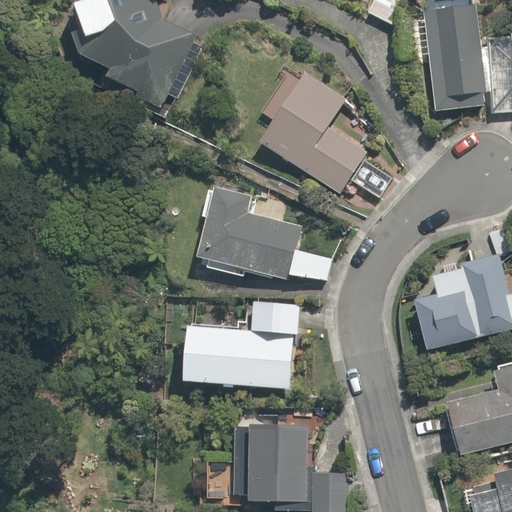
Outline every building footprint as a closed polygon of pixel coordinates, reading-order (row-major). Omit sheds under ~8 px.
[(184,79),(172,71),(191,41),(205,50),(227,15),(202,0),(163,0),(159,8),(145,0),(64,0),(77,50),(106,69),(101,77),(162,114),(184,79)] [(396,29),(396,0),(370,0),(364,15),(396,29)] [(423,53),(423,62),(429,62),(430,110),(481,109),(480,90),(490,90),(489,45),(479,45),(478,6),(422,8),(422,27),(413,27),(413,53),(423,53)] [(287,82),(264,116),(272,121),(257,143),(336,197),(365,155),(326,128),(345,101),(305,73),(301,80),(285,69),(279,77),(287,82)] [(511,81),(496,95),(511,114),(511,81)] [(206,228),(200,270),(285,281),(286,274),(331,281),(335,255),(288,248),(291,227),(285,226),(289,199),(262,195),(258,220),(233,217),(231,232),(206,228)] [(426,352),(511,328),(511,297),(507,299),(496,257),(428,276),(432,293),(412,299),(426,352)] [(291,388),(295,293),(253,291),(251,332),(181,329),(179,383),(291,388)] [(511,439),(511,364),(491,371),(497,391),(443,408),(458,456),(511,439)] [(322,433),(323,413),(258,412),(257,431),(240,431),(239,470),(205,470),(205,501),(271,503),(271,511),(341,511),(346,511),(347,477),(337,477),(337,442),(303,441),(303,432),(322,433)] [(511,511),(511,471),(493,477),(496,488),(466,497),(470,511),(511,511)]
